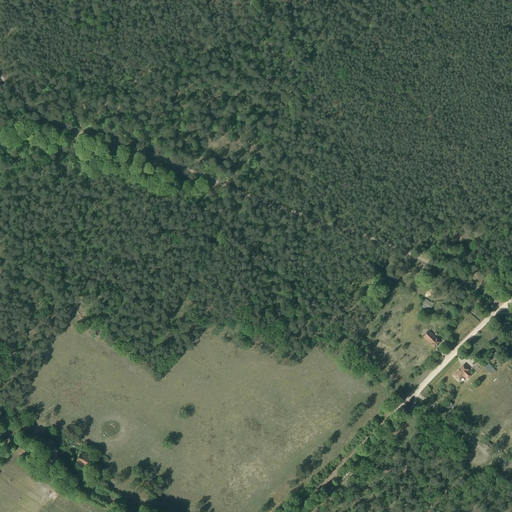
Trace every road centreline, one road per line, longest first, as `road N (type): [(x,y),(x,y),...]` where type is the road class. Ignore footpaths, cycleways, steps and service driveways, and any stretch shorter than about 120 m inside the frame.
road 1 (track): [(474,288),(364,232),(80,133),(0,176)]
road 2 (track): [(511,467),(452,429),(417,394)]
